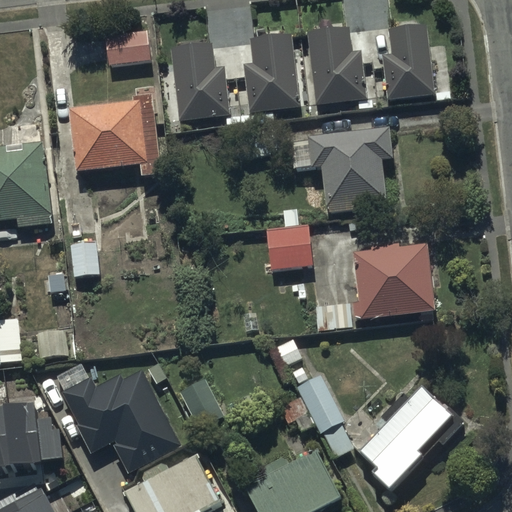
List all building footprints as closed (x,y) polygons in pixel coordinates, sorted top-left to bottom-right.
[(431,22),(389,27),(392,51),(382,52),(388,102),(440,95),(431,22)] [(349,27),(308,31),(316,105),(368,99),(362,50),(352,51),(349,27)] [(292,33),(250,38),(253,62),(244,63),(250,113),(301,107),(292,33)] [(110,38),(114,70),(151,66),(148,34),(110,38)] [(211,43),(170,47),(178,121),(230,115),(224,66),(214,67),(211,43)] [(156,104),(73,114),(80,178),(145,170),(146,181),(165,179),(156,104)] [(242,135),(246,162),(288,156),(284,128),(242,135)] [(396,135),(316,141),(318,171),(328,171),(332,218),(360,216),(360,209),(392,206),(389,165),(399,164),(396,135)] [(28,158),(13,159),(12,151),(0,152),(0,225),(23,223),(24,231),(58,227),(47,145),(27,147),(28,158)] [(271,235),(275,274),(319,270),(315,231),(271,235)] [(102,244),(76,245),(78,280),(105,278),(102,244)] [(360,324),(438,317),(432,250),(406,253),(406,246),(375,249),(375,256),(361,257),(365,307),(358,308),(360,324)] [(23,323),(0,324),(0,368),(26,365),(23,323)] [(183,446),(143,372),(126,381),(123,375),(97,389),(92,381),(65,396),(81,425),(78,427),(93,455),(112,445),(129,476),(183,446)] [(362,451),(325,382),(304,393),(341,462),(362,451)] [(228,418),(210,383),(184,396),(203,431),(228,418)] [(462,421),(429,389),(363,456),(382,474),(377,478),(396,496),(429,462),(426,458),(462,421)] [(34,400),(0,404),(0,467),(62,460),(58,428),(51,429),(50,418),(36,420),(34,400)] [(251,492),(260,511),(335,511),(348,506),(324,456),(294,471),(285,465),(269,473),(268,483),(251,492)] [(133,497),(140,511),(223,511),(225,511),(201,461),(177,472),(167,467),(148,477),(143,492),(133,497)] [(52,511),(41,489),(0,510),(0,511),(52,511)]
